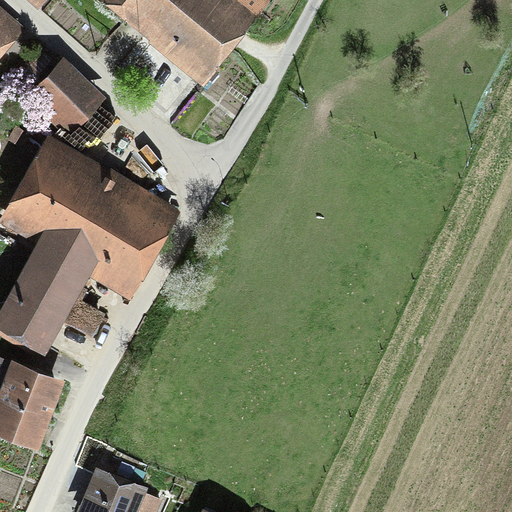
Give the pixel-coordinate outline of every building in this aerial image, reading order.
[(116,0),(207,72),(264,2),(262,0),(116,0)] [(0,51),(13,36),(0,25),(0,51)] [(57,57),(22,92),(63,131),(97,97),(57,57)] [(172,224),(51,155),(18,212),(53,231),(0,324),(0,330),(34,350),(40,340),(58,350),(75,321),(93,331),(102,315),(77,301),(100,261),(138,283),(172,224)] [(9,366),(0,363),(0,385),(2,386),(9,366)] [(58,385),(17,369),(0,410),(0,428),(35,442),(58,385)] [(151,511),(158,496),(99,472),(81,511),(131,511),(133,508),(141,511),(151,511)]
